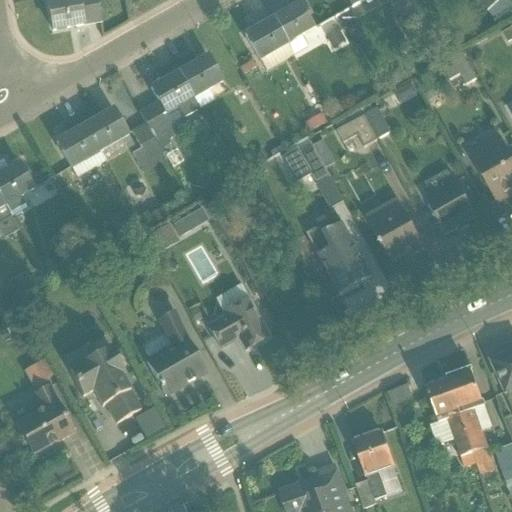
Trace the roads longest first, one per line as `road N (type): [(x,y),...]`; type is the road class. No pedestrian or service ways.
road 1 (secondary): [(511,296),(418,340),(165,485)]
road 2 (residential): [(51,84),(208,0)]
